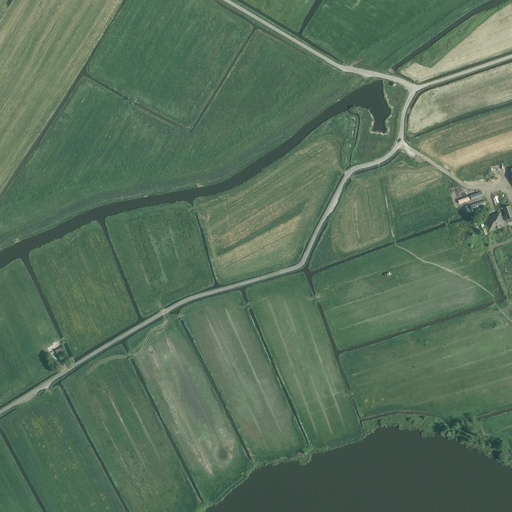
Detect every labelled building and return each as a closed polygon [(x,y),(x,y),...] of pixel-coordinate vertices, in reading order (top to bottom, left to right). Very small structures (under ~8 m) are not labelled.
[(485,200),(470,205),(473,212),(487,207),(485,200)] [(511,217),(511,211),(510,206),(503,208),(507,219),(511,217)] [(507,225),(506,221),(504,221),(504,220),(503,220),(500,213),(484,218),(489,231),(507,225)] [(481,233),(477,223),(472,225),(476,235),(481,233)] [(65,352),(62,347),(55,351),(58,356),(65,352)]
